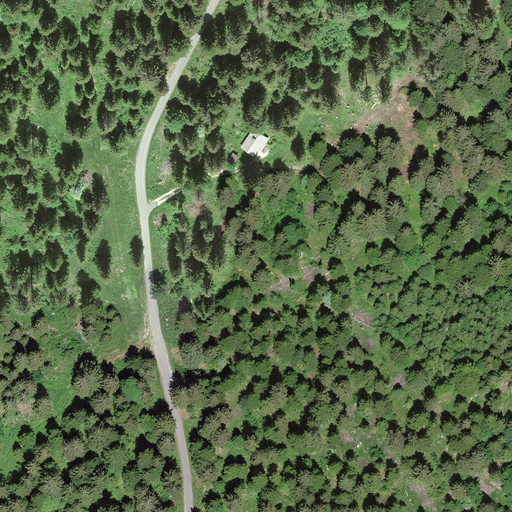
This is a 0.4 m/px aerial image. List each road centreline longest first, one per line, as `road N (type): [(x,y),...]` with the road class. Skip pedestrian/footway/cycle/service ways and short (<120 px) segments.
road 1 (unclassified): [(189,511),(154,318),(140,167),(154,119),(215,0)]
road 2 (track): [(253,165),(200,178),(143,212)]
